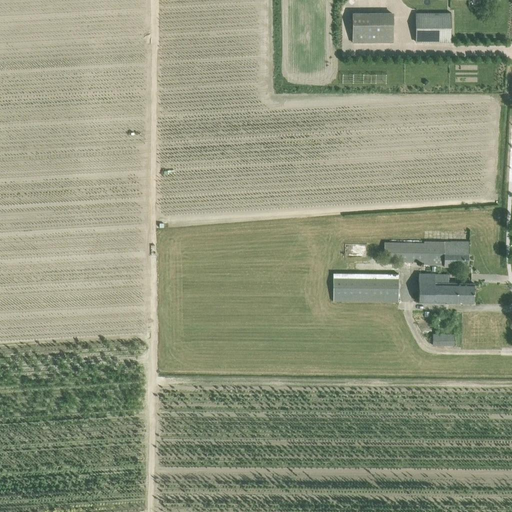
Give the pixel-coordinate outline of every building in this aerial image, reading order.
[(352,13),(352,42),(393,42),(393,14),(353,14),(353,13),(352,13)] [(451,13),(416,13),(416,42),(451,42),(451,13)] [(443,266),(469,267),(469,242),(424,242),(424,244),(384,243),(384,261),(427,262),(427,265),(443,265),(443,266)] [(399,274),(333,273),(333,301),(398,302),(399,274)] [(448,283),(448,275),(418,274),(418,302),(473,303),(474,283),(448,283)] [(454,345),(454,333),(433,333),(433,345),(454,345)]
